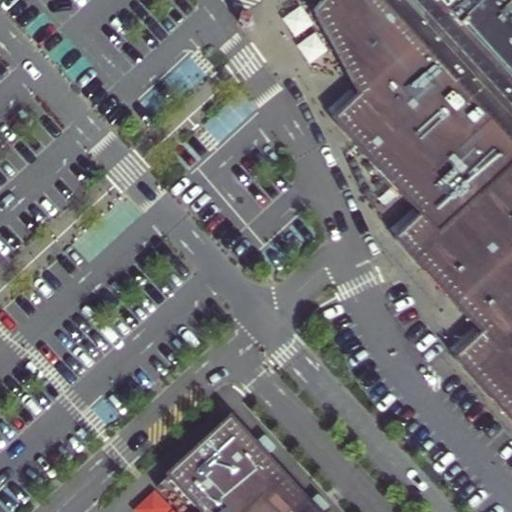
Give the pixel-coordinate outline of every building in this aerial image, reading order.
[(511,0),(330,0),(317,17),(325,33),(376,104),(350,126),(439,222),(414,245),(498,339),(471,366),(511,410),(511,0)] [(271,445),(246,417),(178,476),(180,478),(210,511),(331,511),(324,504),(281,457),(271,445)] [(289,450),(279,438),(271,445),(281,457),(289,450)] [(210,511),(180,478),(169,487),(191,511),(210,511)] [(339,511),(343,509),(332,497),(324,504),(331,511),(339,511)]
